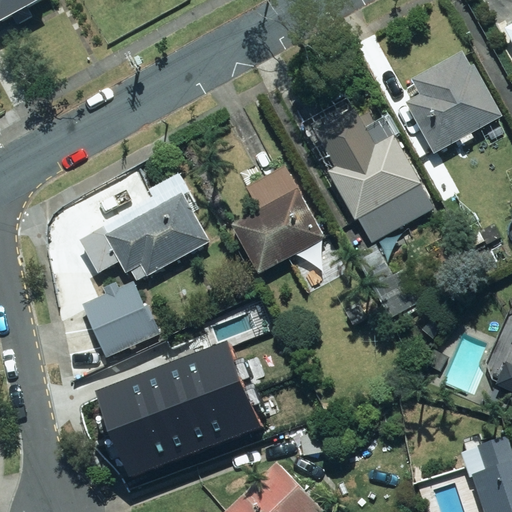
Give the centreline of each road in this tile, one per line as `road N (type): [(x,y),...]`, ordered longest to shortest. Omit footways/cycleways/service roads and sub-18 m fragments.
road 1 (residential): [(315,0),(0,192)]
road 2 (residential): [(0,250),(58,511)]
